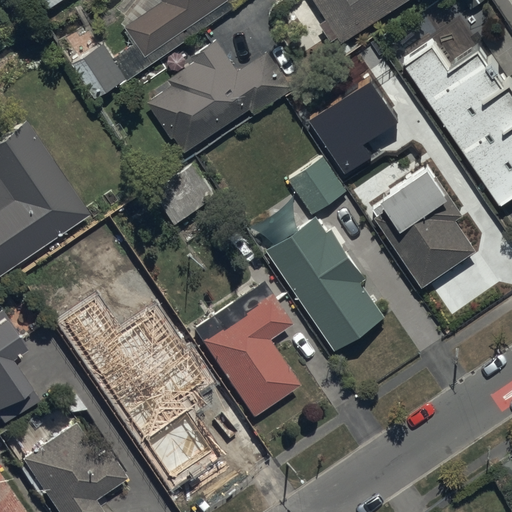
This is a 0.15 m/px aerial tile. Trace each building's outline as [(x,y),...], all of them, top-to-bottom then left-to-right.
[(43,0),(49,9),(62,0),(43,0)] [(158,0),(124,23),(146,55),(230,0),(234,5),(242,0),(158,0)] [(315,0),(343,43),(408,0),(315,0)] [(193,54),(197,61),(170,79),(173,85),(152,99),(186,151),(252,108),(255,112),(292,87),(268,51),(240,69),(227,50),(219,38),(193,54)] [(404,58),(421,83),(501,204),(511,197),(511,93),(479,44),(451,63),(435,38),(404,58)] [(72,61),(96,97),(128,77),(104,40),(72,61)] [(370,74),(308,116),(346,172),(375,152),(365,138),(399,116),(370,74)] [(0,273),(89,215),(47,152),(26,120),(0,137),(0,273)] [(288,176),(312,213),(347,190),(323,153),(288,176)] [(150,191),(174,227),(219,197),(195,161),(150,191)] [(375,207),(380,215),(378,216),(422,283),(475,249),(456,220),(463,216),(433,169),(375,207)] [(268,247),(335,347),(384,315),(362,282),(370,277),(337,227),(329,232),(318,215),(268,247)] [(130,255),(104,218),(61,248),(87,285),(130,255)] [(194,327),(251,414),(296,384),(265,339),(288,324),(261,283),(239,298),(194,327)] [(26,348),(0,310),(0,309),(0,423),(1,425),(38,400),(11,358),(26,348)] [(194,397),(172,364),(116,401),(158,463),(168,478),(211,450),(201,435),(213,427),(224,420),(204,390),(194,397)] [(101,511),(93,500),(125,479),(105,449),(95,456),(74,423),(21,458),(42,490),(56,511),(101,511)] [(22,511),(0,477),(0,511),(22,511)]
